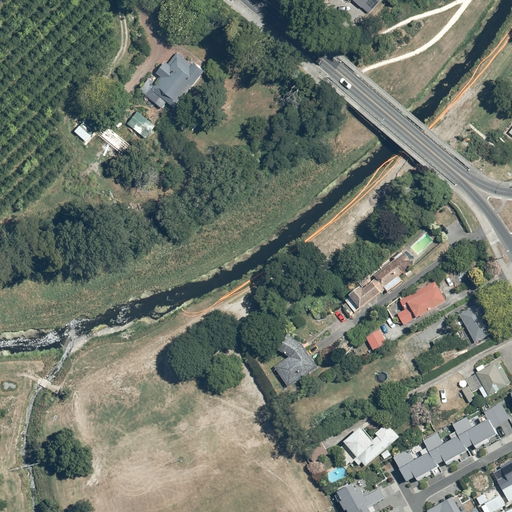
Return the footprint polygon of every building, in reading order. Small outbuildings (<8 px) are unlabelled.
[(171,67),(167,64),(159,74),(164,78),(148,98),(162,109),(167,103),(176,110),(206,72),(194,63),(190,68),(178,58),(171,67)] [(84,119),(74,130),(86,141),(96,130),(84,119)] [(350,297),(360,310),(385,291),(389,295),(405,283),(400,277),(415,266),(403,251),(380,269),(382,271),(375,277),(378,281),(363,292),(361,289),(350,297)] [(447,303),(436,282),(401,301),(406,311),(398,314),(404,327),(447,303)] [(484,300),(459,314),(475,343),(496,332),(486,316),(491,313),(484,300)] [(373,351),(379,348),(387,344),(380,329),(365,336),(373,351)] [(450,332),(432,341),(438,354),(448,350),(456,346),(450,332)] [(275,367),(288,388),(319,367),(303,343),(288,335),(279,350),(290,357),(275,367)] [(511,383),(500,361),(477,373),(490,397),(511,383)] [(57,383),(44,378),(41,386),(53,391),(57,383)] [(468,385),(462,389),(469,401),(475,398),(468,385)] [(467,417),(454,424),(459,436),(468,450),(498,434),(489,420),(474,428),(467,417)] [(362,462),(366,466),(400,437),(389,423),(376,433),(378,436),(374,440),(363,428),(336,453),(347,467),(355,461),(359,465),(362,462)] [(423,439),(430,452),(439,466),(468,450),(459,436),(445,444),(438,432),(423,439)] [(322,441),(307,450),(314,461),(329,452),(322,441)] [(415,460),(409,449),(394,457),(408,484),(439,466),(430,452),(415,460)] [(505,475),(497,480),(509,502),(511,500),(511,460),(500,466),(505,475)] [(358,511),(369,507),(385,498),(380,489),(367,496),(362,488),(357,491),(353,483),(338,491),(343,501),(341,502),(346,510),(348,509),(349,511),(358,511)] [(461,511),(453,497),(428,511),(479,511),(478,509),(471,511),(461,511)]
